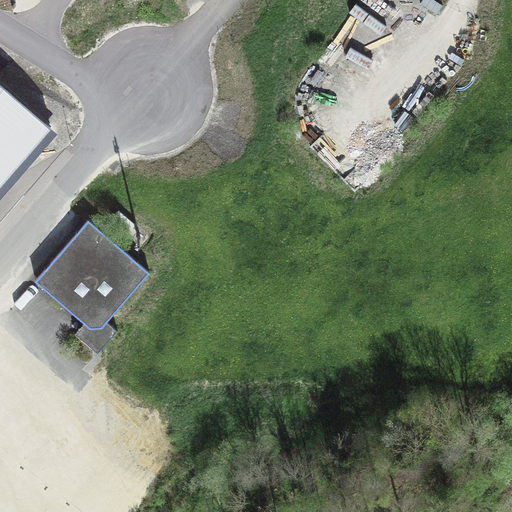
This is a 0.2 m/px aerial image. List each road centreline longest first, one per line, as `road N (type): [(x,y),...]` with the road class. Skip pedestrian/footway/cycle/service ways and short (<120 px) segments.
road 1 (residential): [(129,113),(0,262)]
road 2 (residential): [(129,113),(0,31)]
road 3 (residential): [(228,0),(129,113)]
